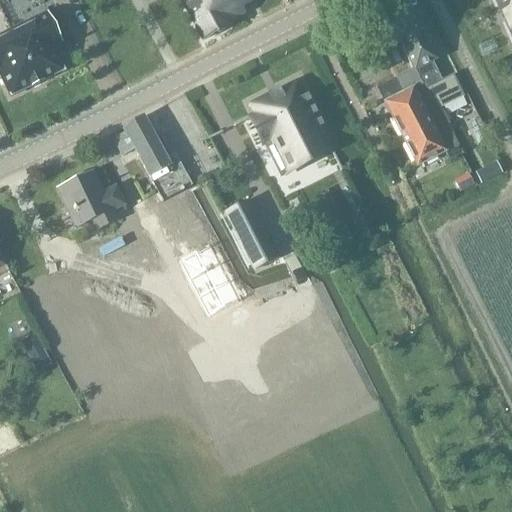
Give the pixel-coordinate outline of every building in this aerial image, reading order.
[(180,0),(203,43),(230,28),(228,24),(244,16),(241,9),(257,1),(256,0),(180,0)] [(511,0),(492,0),(511,42),(511,0)] [(410,9),(386,21),(413,73),(396,81),(401,91),(403,95),(415,89),(420,87),(429,106),(434,103),(438,111),(464,99),(452,76),(434,86),(430,79),(437,76),(432,65),(437,62),(410,9)] [(11,31),(37,85),(62,72),(62,73),(64,72),(63,70),(52,48),(61,44),(46,14),(11,31)] [(0,77),(10,98),(37,85),(11,31),(0,36),(0,77)] [(220,74),(228,105),(243,101),(235,70),(220,74)] [(279,91),(249,106),(249,108),(252,106),(256,115),(249,118),(271,161),(278,158),(286,175),(303,166),(331,152),(332,152),(321,129),(322,128),(297,80),(279,90),(279,91)] [(396,81),(377,90),(417,169),(443,156),(447,163),(459,157),(461,156),(446,126),(449,125),(443,113),(440,114),(438,111),(434,103),(429,106),(420,87),(415,89),(403,95),(401,91),(396,81)] [(189,189),(192,187),(174,155),(166,159),(144,118),(122,130),(126,136),(114,143),(122,158),(135,151),(163,203),(189,189)] [(485,169),(476,173),(481,184),(490,180),(485,169)] [(70,186),(59,190),(78,230),(95,222),(100,232),(120,222),(116,212),(127,207),(119,188),(106,194),(96,173),(84,179),(80,177),(71,181),(70,186)] [(247,203),(226,214),(237,236),(255,271),(276,260),(276,259),(259,226),(247,203)] [(237,302),(209,249),(180,265),(209,317),(237,302)] [(140,354),(90,256),(50,277),(100,374),(140,354)] [(170,355),(205,426),(358,352),(323,280),(170,355)] [(134,350),(142,371),(168,361),(160,340),(134,350)]
